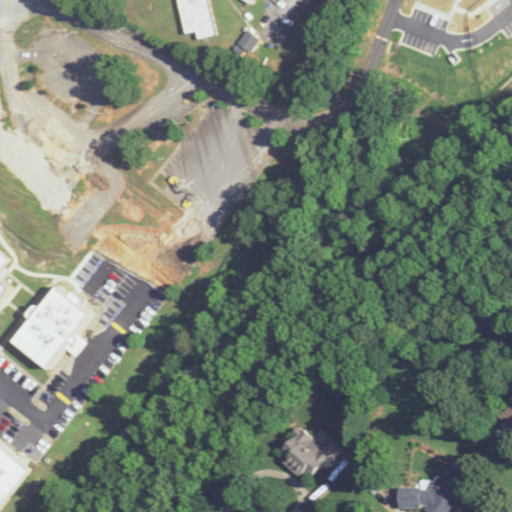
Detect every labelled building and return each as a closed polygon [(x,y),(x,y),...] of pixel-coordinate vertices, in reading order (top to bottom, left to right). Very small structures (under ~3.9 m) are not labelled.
[(184,0),(191,34),(204,32),(205,37),(214,36),(207,0),(248,0),(253,3),(254,0),(184,0)] [(0,311),(21,287),(5,274),(10,268),(58,282),(71,267),(54,225),(60,216),(70,219),(79,208),(75,198),(78,189),(57,171),(66,142),(38,118),(26,132),(7,127),(5,96),(0,91),(0,311)] [(23,344),(61,370),(102,311),(65,285),(23,344)] [(511,398),(509,401),(511,404),(511,405),(500,417),(511,429),(511,398)] [(345,447),(332,436),(325,444),(307,428),(283,456),(315,483),(345,447)] [(403,509),(422,509),(427,511),(432,511),(433,511),(449,511),(450,511),(459,511),(459,509),(467,490),(473,490),(479,477),(479,473),(454,463),(450,472),(443,472),(437,488),(403,488),(403,509)]
